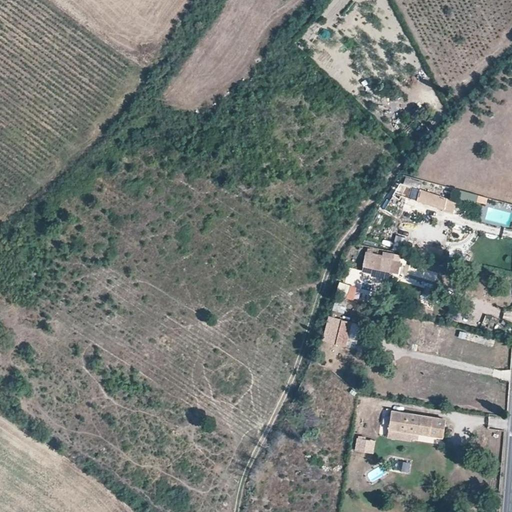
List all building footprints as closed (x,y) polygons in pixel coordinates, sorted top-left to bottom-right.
[(421,183),(406,178),(400,194),(443,208),(442,210),(452,213),(455,201),(419,189),(421,183)] [(383,255),(366,251),(364,264),(398,271),(400,261),(393,259),(394,254),(383,251),(383,255)] [(345,299),(336,296),(332,308),(342,311),(345,299)] [(420,304),(419,311),(425,312),(427,306),(420,304)] [(351,321),(329,316),(323,340),(345,345),(351,321)] [(445,419),(391,410),(388,428),(442,437),(445,419)] [(375,442),(357,438),(355,450),(373,454),(375,442)] [(395,461),(394,472),(408,473),(409,462),(395,461)]
